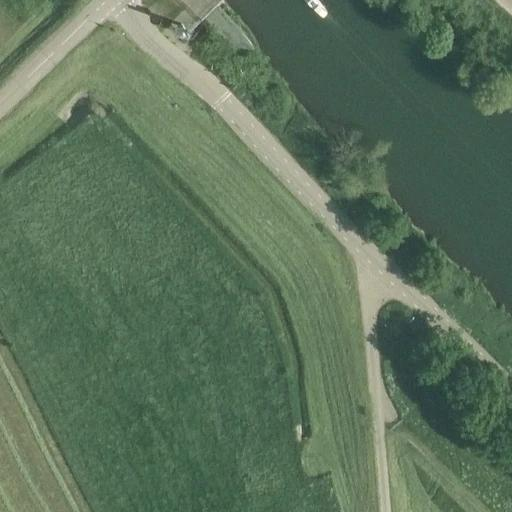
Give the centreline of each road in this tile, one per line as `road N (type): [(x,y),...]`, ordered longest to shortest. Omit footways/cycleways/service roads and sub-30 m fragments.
road 1 (tertiary): [(371,258),(110,0)]
road 2 (unclassified): [(389,511),(371,258)]
road 3 (tertiary): [(511,397),(371,258)]
road 4 (track): [(378,395),(486,511)]
road 5 (tertiary): [(0,107),(109,0)]
